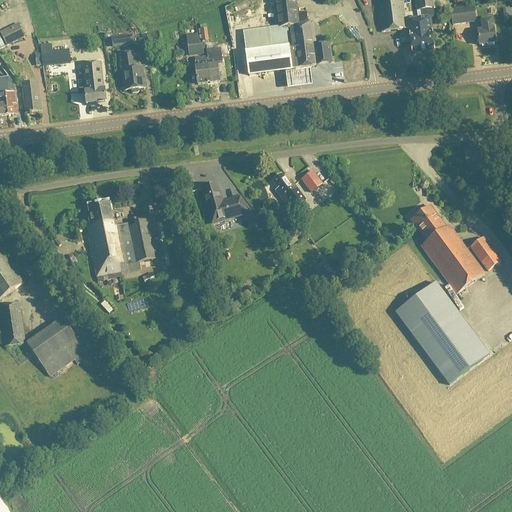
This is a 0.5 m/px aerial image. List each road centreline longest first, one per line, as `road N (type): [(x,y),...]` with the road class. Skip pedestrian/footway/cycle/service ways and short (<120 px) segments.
road 1 (residential): [(0,194),(387,141),(498,136)]
road 2 (tertiary): [(0,140),(375,91)]
road 3 (tertiary): [(375,91),(494,75)]
